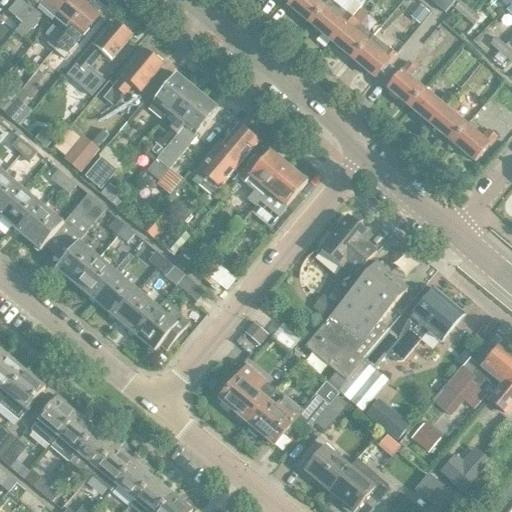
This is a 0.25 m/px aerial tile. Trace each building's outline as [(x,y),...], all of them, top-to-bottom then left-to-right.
[(41,9),(47,0),(30,0),(31,1),(17,19),(22,23),(23,24),(38,7),(41,9)] [(38,7),(23,24),(30,30),(45,12),(56,21),(74,0),(47,0),(41,9),(38,7)] [(86,0),(74,0),(56,21),(63,27),(58,33),(53,29),(47,37),(52,41),(48,45),(55,51),(70,34),(68,32),(92,4),(86,0)] [(310,25),(331,1),(330,0),(293,0),(288,6),(310,25)] [(331,1),(310,25),(332,43),(352,19),(346,13),(351,8),(341,0),(332,0),(332,1),(331,1)] [(442,0),(437,6),(447,14),(458,0),(442,0)] [(103,14),(92,4),(68,32),(70,34),(55,51),(65,60),(103,14)] [(453,12),(473,28),(480,19),(460,4),(453,12)] [(420,6),(411,17),(420,25),(430,14),(420,6)] [(361,10),(353,19),(360,25),(368,15),(361,10)] [(352,19),(332,43),(353,61),(374,37),(352,19)] [(22,23),(15,33),(23,40),(30,30),(23,24),(22,23)] [(0,24),(0,43),(9,32),(0,24)] [(96,49),(103,54),(113,63),(133,38),(116,24),(96,49)] [(374,37),(353,61),(376,80),(389,63),(391,64),(397,56),(374,37)] [(490,45),(509,62),(511,58),(511,52),(496,38),(490,45)] [(103,54),(96,49),(94,47),(90,51),(89,50),(75,66),(85,75),(103,54)] [(145,53),(116,88),(114,87),(104,99),(115,109),(133,87),(141,94),(163,67),(161,65),(161,62),(156,58),(152,58),(145,53)] [(410,109),(424,92),(409,79),(417,70),(408,63),(400,73),(401,74),(388,90),(410,109)] [(94,72),(80,88),(93,99),(107,83),(94,72)] [(169,114),(192,87),(178,76),(156,103),(150,110),(164,121),(169,114)] [(182,125),(205,98),(192,87),(169,114),(179,123),(164,141),(162,140),(151,153),(159,160),(185,128),(182,125)] [(424,92),(410,109),(431,126),(453,100),(446,95),(439,104),(424,92)] [(0,93),(0,110),(2,112),(11,102),(0,93)] [(185,128),(159,160),(149,173),(159,182),(157,185),(170,197),(184,181),(171,171),(198,139),(196,137),(218,109),(205,98),(182,125),(185,128)] [(16,100),(3,115),(21,130),(34,113),(16,100)] [(453,100),(431,126),(452,144),(466,127),(452,116),(460,106),(453,100)] [(466,127),(452,144),(474,163),(487,147),(489,148),(497,138),(490,131),(482,141),(466,127)] [(202,173),(221,188),(258,143),(240,128),(202,173)] [(81,175),(100,151),(82,137),(81,139),(69,129),(53,149),(65,158),(63,161),(81,175)] [(45,130),(36,140),(47,150),(56,139),(45,130)] [(21,156),(29,147),(19,139),(11,148),(21,156)] [(29,147),(21,156),(30,163),(37,154),(29,147)] [(256,209),(289,170),(270,154),(264,162),(258,157),(239,180),(242,182),(241,183),(254,194),(247,202),(256,209)] [(101,158),(85,178),(101,191),(117,172),(101,158)] [(289,170),(256,209),(261,204),(279,219),(287,209),(307,185),(289,170)] [(60,188),(68,179),(58,171),(51,180),(60,188)] [(5,175),(0,181),(0,218),(1,219),(25,191),(5,175)] [(68,179),(60,188),(69,196),(76,187),(68,179)] [(109,185),(100,196),(117,209),(125,198),(109,185)] [(25,191),(1,219),(20,236),(44,208),(25,191)] [(72,216),(81,223),(97,204),(87,196),(72,216)] [(81,223),(90,230),(106,211),(97,204),(81,223)] [(64,225),(44,208),(20,236),(41,253),(64,225)] [(161,208),(141,230),(154,240),(173,218),(161,208)] [(365,232),(348,218),(340,228),(336,225),(329,234),(332,237),(320,251),(343,271),(345,268),(356,277),(376,253),(359,239),(365,232)] [(118,237),(126,228),(116,220),(109,229),(118,237)] [(79,243),(90,230),(81,223),(54,255),(63,262),(55,271),(75,288),(99,260),(79,243)] [(126,228),(118,237),(127,245),(135,236),(126,228)] [(167,278),(174,268),(156,253),(148,262),(167,278)] [(99,260),(75,288),(95,304),(119,276),(99,260)] [(212,261),(199,277),(211,287),(215,282),(226,292),(236,281),(212,261)] [(347,383),(390,332),(380,323),(407,291),(377,266),(307,350),(347,383)] [(119,276),(95,304),(115,321),(138,292),(119,276)] [(198,304),(205,294),(185,277),(177,287),(198,304)] [(313,308),(313,309),(313,310),(316,313),(317,313),(318,314),(319,315),(320,315),(321,317),(322,317),(323,317),(324,316),(325,315),(328,312),(329,311),(329,310),(330,310),(331,308),(332,306),(333,305),(334,304),(335,303),(340,297),(340,296),(341,295),(342,294),(343,292),(343,291),(342,290),(341,289),(340,287),(338,287),(337,287),(334,290),(333,291),(333,292),(333,293),(332,293),(332,294),(331,294),(331,295),(330,296),(328,299),(327,299),(324,297),(323,297),(321,299),(320,300),(320,301),(319,301),(319,302),(316,304),(316,305),(315,306),(314,307),(314,308),(313,308)] [(390,332),(347,383),(339,393),(363,414),(388,383),(374,370),(387,356),(396,364),(403,364),(429,333),(435,338),(442,344),(465,316),(435,291),(413,317),(402,341),(390,332)] [(138,292),(115,321),(135,337),(158,309),(138,292)] [(158,309),(135,337),(155,354),(160,348),(166,353),(190,325),(172,311),(168,317),(158,309)] [(253,324),(245,334),(260,347),(269,337),(253,324)] [(289,354),(301,340),(282,325),(271,340),(289,354)] [(489,401),(511,372),(511,355),(501,347),(475,378),(463,368),(447,387),(435,403),(450,416),(464,400),(460,398),(475,381),(481,386),(485,381),(496,390),(487,400),(489,401)] [(0,403),(25,374),(6,358),(0,364),(0,403)] [(248,426),(268,402),(257,393),(266,383),(248,368),(220,402),(248,426)] [(511,372),(489,401),(507,416),(511,409),(511,372)] [(25,374),(0,403),(0,405),(19,421),(26,412),(44,390),(25,374)] [(264,384),(257,393),(268,402),(275,394),(264,384)] [(248,426),(250,427),(248,430),(259,439),(261,436),(274,447),(294,424),(294,423),(297,419),(302,413),(276,392),(275,394),(268,402),(248,426)] [(310,430),(329,407),(316,396),(302,413),(297,419),(310,430)] [(379,399),(365,416),(398,444),(412,427),(379,399)] [(58,439),(76,416),(57,400),(38,423),(31,432),(50,448),(58,439)] [(77,455),(96,432),(76,416),(58,439),(77,455)] [(428,422),(419,439),(435,448),(444,431),(428,422)] [(96,470),(114,448),(96,432),(77,455),(96,470)] [(2,462),(19,442),(15,438),(11,435),(0,448),(0,460),(1,461),(2,462)] [(330,494),(351,470),(326,450),(329,446),(319,438),(299,462),(308,470),(305,473),(330,494)] [(116,487),(134,464),(114,448),(96,470),(116,487)] [(462,461),(446,479),(459,490),(474,473),(462,461)] [(134,464),(116,487),(135,503),(153,480),(134,464)] [(351,470),(330,494),(343,505),(350,511),(356,511),(357,511),(358,511),(371,511),(386,495),(390,489),(364,466),(356,475),(351,470)] [(0,472),(0,486),(8,493),(15,485),(0,472)] [(43,497),(50,487),(41,479),(33,489),(43,497)] [(159,511),(173,496),(153,480),(135,503),(130,508),(135,511),(159,511)] [(50,487),(43,497),(51,504),(59,495),(50,487)] [(28,510),(35,501),(26,493),(18,502),(28,510)] [(191,511),(173,496),(159,511),(191,511)] [(35,501),(28,510),(30,511),(41,511),(44,509),(35,501)]
